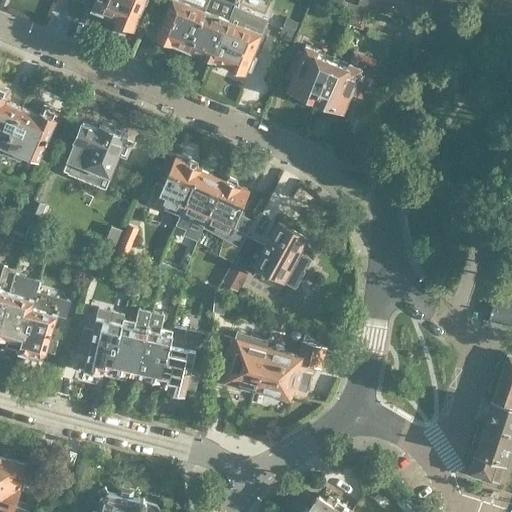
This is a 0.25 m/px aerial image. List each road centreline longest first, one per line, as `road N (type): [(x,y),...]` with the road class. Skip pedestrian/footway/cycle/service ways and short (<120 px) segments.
road 1 (residential): [(386,204),(239,127),(0,24)]
road 2 (residential): [(251,483),(213,457),(0,397)]
road 3 (residential): [(354,405),(420,446),(453,432),(478,362),(451,329)]
road 4 (residential): [(386,204),(449,0)]
road 5 (residential): [(354,405),(382,277)]
road 6 (residential): [(251,483),(354,405)]
